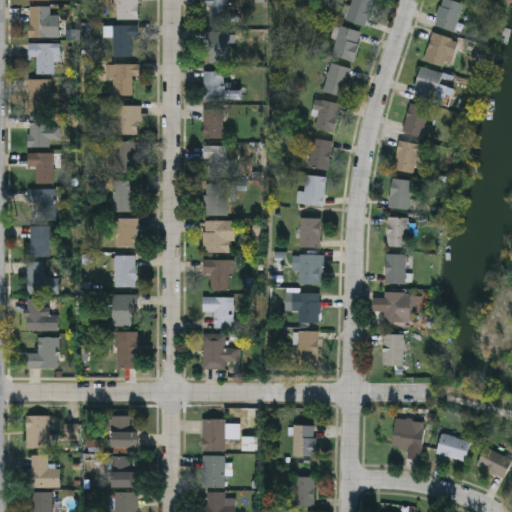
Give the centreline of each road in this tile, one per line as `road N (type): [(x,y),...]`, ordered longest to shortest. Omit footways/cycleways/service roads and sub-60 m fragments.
road 1 (residential): [(413,0),(378,108),(358,226),(350,511)]
road 2 (residential): [(439,394),(0,394)]
road 3 (residential): [(173,0),(173,394)]
road 4 (residential): [(351,480),(412,481),(469,497),(490,511)]
